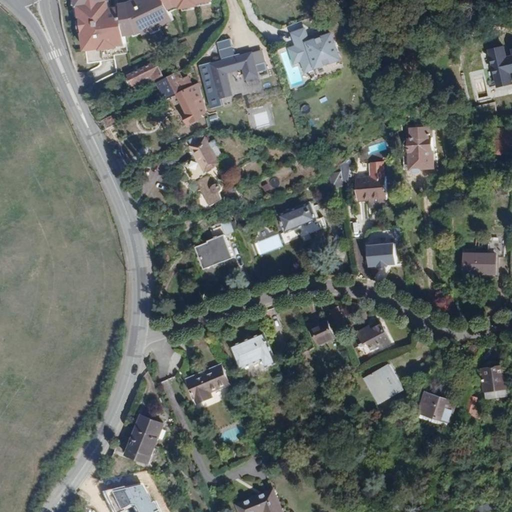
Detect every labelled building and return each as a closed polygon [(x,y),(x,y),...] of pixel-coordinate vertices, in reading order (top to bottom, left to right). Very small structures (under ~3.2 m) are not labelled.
[(69,0),(79,55),(105,51),(122,47),(120,37),(115,5),(114,1),(110,2),(110,0),(69,0)] [(124,0),(115,5),(120,37),(134,36),(170,19),(166,11),(159,0),(124,0)] [(210,5),(209,0),(159,0),(166,11),(210,5)] [(301,22),(287,27),(294,45),(284,49),(293,71),(298,69),(303,82),(345,67),(331,32),(308,41),(301,22)] [(502,46),(486,50),(494,88),(511,84),(509,74),(511,73),(511,48),(508,49),(509,55),(504,56),(502,46)] [(261,49),(197,65),(208,109),(221,106),(220,99),(232,96),(226,74),(242,70),(245,84),(268,78),(261,49)] [(162,67),(160,62),(173,56),(170,50),(154,58),(155,60),(137,68),(135,65),(119,74),(121,76),(119,78),(125,90),(134,85),(133,82),(151,72),(153,76),(161,73),(159,68),(162,67)] [(178,69),(157,80),(161,87),(155,90),(159,98),(190,82),(186,74),(182,76),(178,69)] [(198,80),(177,90),(184,103),(201,93),(198,80)] [(201,93),(184,103),(188,110),(184,112),(190,122),(203,114),(198,105),(200,103),(199,100),(202,98),(201,93)] [(258,127),(270,122),(265,111),(253,116),(258,127)] [(116,112),(103,118),(108,127),(120,120),(116,112)] [(432,169),(430,127),(403,129),(406,171),(432,169)] [(511,127),(498,127),(496,151),(511,151),(511,127)] [(201,137),(186,146),(202,172),(217,163),(201,137)] [(136,150),(120,159),(122,163),(124,167),(141,159),(136,150)] [(368,180),(353,181),(354,201),(385,200),(384,162),(368,163),(368,180)] [(348,164),(339,164),(342,183),(346,183),(348,164)] [(214,180),(210,182),(205,174),(192,182),(209,206),(220,197),(216,189),(218,187),(219,185),(218,183),(214,180)] [(276,215),(283,233),(314,220),(307,202),(276,215)] [(278,234),(255,243),(260,255),(282,246),(278,234)] [(230,258),(221,235),(212,238),(206,241),(206,242),(192,248),(201,270),(230,258)] [(493,273),(493,257),(502,257),(502,236),(486,235),(486,254),(463,254),(463,272),(482,273),(481,276),(493,277),(493,273)] [(393,243),(366,245),(368,266),(395,265),(393,243)] [(336,304),(330,307),(334,315),(340,312),(336,304)] [(314,321),(307,324),(317,344),(333,336),(325,319),(315,323),(314,321)] [(378,322),(359,332),(369,351),(388,341),(378,322)] [(263,335),(246,341),(254,363),(260,361),(264,369),(275,364),(263,335)] [(475,358),(478,341),(468,340),(465,356),(475,358)] [(254,363),(246,341),(230,347),(239,370),(254,363)] [(221,365),(186,379),(196,403),(211,397),(209,392),(228,384),(221,365)] [(387,365),(364,380),(378,403),(402,388),(387,365)] [(503,367),(480,370),(482,392),(505,389),(503,367)] [(451,403),(423,393),(416,414),(444,423),(451,403)] [(478,397),(469,394),(463,410),(473,413),(478,397)] [(139,416),(131,438),(154,447),(162,424),(139,416)] [(154,447),(131,438),(123,458),(147,466),(154,447)] [(141,482),(102,492),(112,511),(158,511),(153,499),(150,501),(141,482)] [(282,511),(274,490),(236,505),(239,511),(263,511),(265,511),(264,511),(282,511)]
